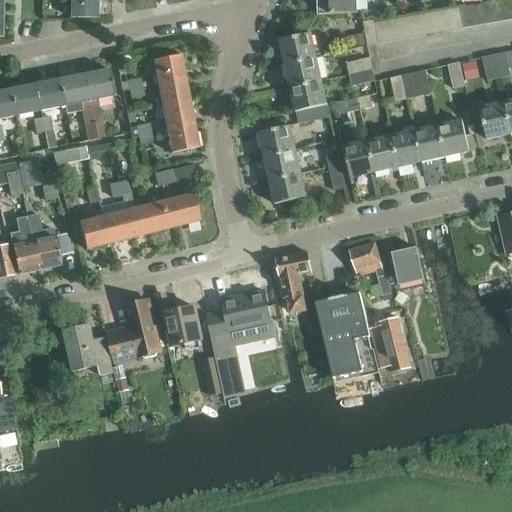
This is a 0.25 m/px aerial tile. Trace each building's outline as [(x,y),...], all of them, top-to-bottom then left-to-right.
[(97,0),(66,0),(66,1),(71,1),(70,18),(97,18),(97,0)] [(317,0),(318,15),(358,14),(357,0),(317,0)] [(511,0),(507,0),(502,1),(506,22),(511,20),(511,0)] [(502,1),(492,3),(495,24),(506,22),(502,1)] [(492,3),(481,5),(485,25),(495,24),(492,3)] [(481,5),(471,7),(474,27),(485,25),(481,5)] [(471,7),(460,9),(464,29),(474,27),(471,7)] [(460,9),(449,10),(453,31),(464,29),(460,9)] [(449,10),(439,12),(442,33),(453,31),(449,10)] [(439,12),(428,14),(432,35),(442,33),(439,12)] [(428,14),(418,16),(421,37),(432,35),(428,14)] [(418,16),(407,18),(411,39),(421,37),(418,16)] [(407,18),(396,20),(400,41),(411,39),(407,18)] [(396,20),(386,22),(389,42),(400,41),(396,20)] [(363,23),(367,46),(378,44),(374,21),(363,23)] [(389,42),(386,22),(375,24),(378,44),(389,42)] [(280,41),(285,65),(317,58),(311,34),(280,41)] [(506,53),(493,56),(498,79),(511,77),(506,53)] [(153,61),(157,84),(185,79),(180,56),(153,61)] [(498,79),(493,56),(482,59),(487,82),(498,79)] [(285,65),(291,89),(322,82),(317,58),(285,65)] [(346,64),(349,76),(373,71),(370,59),(346,64)] [(465,87),(460,64),(448,66),(454,90),(465,87)] [(109,70),(84,75),(89,101),(114,96),(109,70)] [(373,71),(349,76),(352,88),(376,82),(373,71)] [(426,71),(414,74),(419,97),(431,95),(426,71)] [(414,74),(403,76),(408,100),(419,97),(414,74)] [(59,80),(65,106),(66,114),(82,111),(91,110),(89,101),(84,75),(59,80)] [(408,100),(403,76),(391,79),(396,103),(408,100)] [(128,81),(129,90),(142,87),(140,79),(128,81)] [(157,84),(162,107),(189,102),(185,79),(157,84)] [(59,80),(35,85),(40,111),(65,106),(59,80)] [(322,82),(291,89),(296,112),(327,105),(322,82)] [(35,85),(10,90),(15,116),(40,111),(35,85)] [(142,87),(129,90),(131,99),(143,96),(142,87)] [(10,90),(0,91),(0,119),(15,116),(10,90)] [(370,96),(359,99),(361,111),(372,108),(370,96)] [(361,111),(359,99),(346,101),(349,113),(361,111)] [(159,132),(167,130),(194,125),(189,102),(162,107),(165,121),(157,123),(159,132)] [(511,135),(504,104),(480,109),(487,140),(511,135)] [(327,105),(296,112),(299,124),(330,117),(327,105)] [(91,110),(97,139),(105,137),(99,108),(91,110)] [(97,139),(91,110),(82,111),(88,141),(97,139)] [(42,118),(44,132),(47,149),(56,148),(50,116),(42,118)] [(34,134),(44,132),(42,118),(32,120),(34,134)] [(463,121),(439,127),(446,158),(470,153),(463,121)] [(132,139),(139,138),(139,136),(151,133),(149,125),(130,128),(132,139)] [(194,125),(167,130),(171,154),(198,148),(194,125)] [(259,134),(265,158),(296,151),(291,127),(259,134)] [(439,127),(415,132),(422,163),(446,158),(439,127)] [(415,132),(392,137),(399,168),(422,163),(415,132)] [(139,136),(139,138),(140,144),(152,142),(151,133),(139,136)] [(392,137),(368,142),(375,174),(399,168),(392,137)] [(375,174),(368,142),(344,148),(351,179),(375,174)] [(53,153),(56,166),(88,160),(86,147),(53,153)] [(265,158),(270,181),(301,175),(296,151),(265,158)] [(326,157),(329,168),(341,165),(338,154),(326,157)] [(36,160),(18,164),(23,188),(41,184),(39,173),(46,172),(43,159),(36,160)] [(172,171),(163,173),(166,185),(196,177),(193,165),(172,171)] [(341,165),(329,168),(334,192),(346,189),(341,165)] [(6,173),(11,197),(23,194),(18,171),(6,173)] [(166,185),(163,173),(155,175),(158,187),(166,185)] [(301,175),(270,181),(275,205),(307,198),(301,175)] [(121,196),(125,212),(131,239),(154,233),(147,206),(135,209),(127,181),(117,183),(121,196)] [(112,199),(121,196),(117,183),(109,185),(112,199)] [(81,192),(84,205),(100,201),(96,188),(81,192)] [(170,200),(177,227),(200,221),(193,194),(170,200)] [(147,206),(154,233),(177,227),(170,200),(147,206)] [(125,212),(102,218),(109,244),(131,239),(125,212)] [(511,214),(498,217),(507,256),(511,254),(511,214)] [(34,241),(33,241),(40,270),(61,266),(55,237),(43,239),(37,215),(28,217),(34,241)] [(40,270),(33,241),(32,242),(27,217),(16,220),(18,232),(10,234),(18,275),(40,270)] [(109,244),(102,218),(79,223),(86,250),(109,244)] [(349,252),(357,278),(383,270),(375,244),(349,252)] [(0,278),(13,276),(7,246),(0,247),(0,278)] [(417,248),(392,254),(398,280),(423,274),(417,248)] [(448,250),(454,274),(460,272),(454,249),(448,250)] [(284,300),(288,299),(291,315),(306,312),(299,275),(312,273),(308,253),(276,259),(284,300)] [(378,276),(382,290),(391,288),(387,274),(378,276)] [(501,284),(499,278),(476,284),(477,290),(501,284)] [(230,333),(233,332),(235,342),(239,343),(274,336),(265,292),(222,301),(225,313),(207,317),(213,343),(232,339),(230,333)] [(316,304),(334,379),(378,369),(374,351),(372,351),(368,338),(370,337),(359,293),(316,304)] [(156,323),(154,324),(148,301),(127,307),(133,329),(108,335),(115,363),(140,357),(140,358),(142,357),(145,359),(156,356),(158,353),(160,353),(160,352),(162,351),(156,323)] [(195,307),(165,314),(172,348),(185,345),(187,351),(199,348),(198,342),(202,341),(195,307)] [(318,316),(309,319),(314,338),(322,336),(318,316)] [(380,323),(393,373),(411,369),(398,319),(380,323)] [(382,343),(377,323),(369,326),(375,352),(383,350),(382,343)] [(91,326),(65,332),(74,373),(99,367),(101,377),(113,374),(105,339),(94,341),(91,326)] [(216,345),(220,362),(233,359),(229,341),(216,345)] [(202,362),(210,397),(224,394),(216,359),(202,362)] [(0,432),(15,430),(7,392),(0,394),(0,392),(0,432)]
